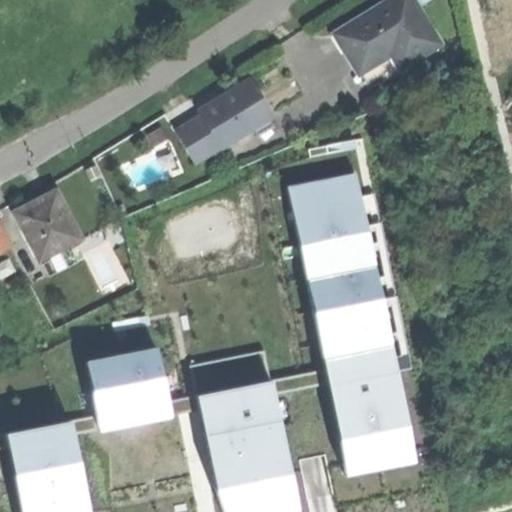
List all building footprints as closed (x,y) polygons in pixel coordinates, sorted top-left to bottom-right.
[(332,30),(355,71),(357,69),(393,49),(401,63),(437,42),(412,0),(383,0),(361,13),(332,30)] [(393,68),(401,63),(393,49),(357,69),(364,82),(383,71),(387,77),(396,72),(393,68)] [(197,115),(218,147),(270,114),(247,77),(194,111),(197,115)] [(192,163),(218,147),(197,115),(172,131),(192,163)] [(358,196),(354,172),(284,186),(320,366),(323,382),(342,480),(413,466),(394,371),(406,369),(371,193),(358,196)] [(12,210),(35,256),(75,236),(52,190),(30,201),(12,210)] [(0,256),(10,251),(0,231),(0,256)] [(168,415),(165,402),(147,315),(111,323),(113,329),(75,337),(92,417),(94,430),(168,415)] [(294,511),(271,392),(268,376),(263,351),(186,367),(192,396),(195,409),(215,511),(294,511)] [(320,366),(268,376),(271,392),(323,382),(320,366)] [(184,411),(195,409),(192,396),(165,402),(168,415),(184,411)] [(88,511),(72,435),(70,422),(68,416),(1,431),(1,433),(4,447),(17,511),(88,511)] [(70,422),(72,435),(94,430),(92,417),(70,422)]
